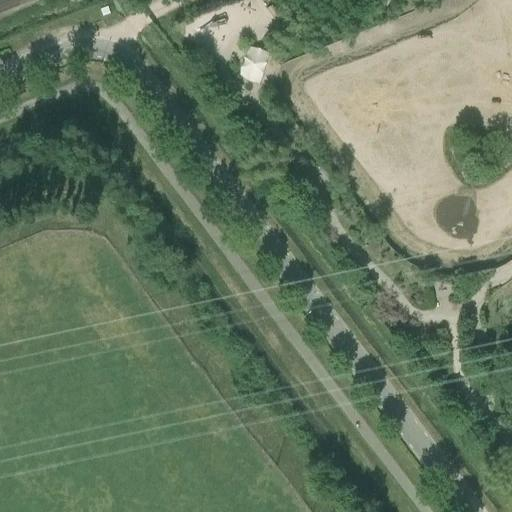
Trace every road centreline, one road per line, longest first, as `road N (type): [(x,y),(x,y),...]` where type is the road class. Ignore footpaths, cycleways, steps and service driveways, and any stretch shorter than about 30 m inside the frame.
road 1 (unclassified): [(0,82),(89,49),(134,74),(413,437)]
road 2 (track): [(511,452),(459,386),(445,316)]
